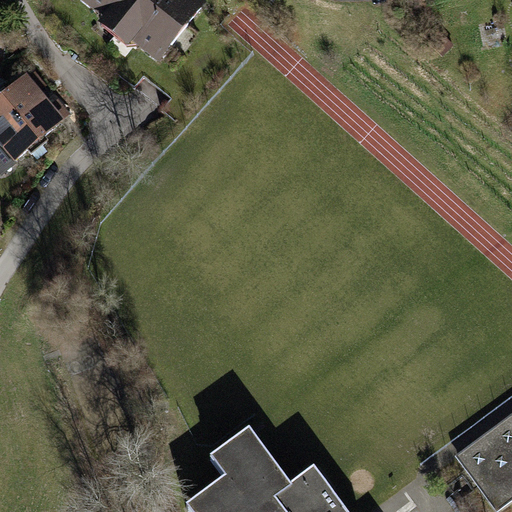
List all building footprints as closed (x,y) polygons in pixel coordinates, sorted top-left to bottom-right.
[(87,0),(86,3),(168,63),(211,5),(204,0),(87,0)] [(0,47),(14,36),(0,20),(0,47)] [(0,147),(53,102),(47,95),(52,91),(38,75),(0,107),(0,147)] [(58,107),(53,102),(0,147),(0,153),(16,171),(76,119),(63,103),(58,107)] [(511,511),(511,425),(462,463),(499,511),(511,511)] [(262,435),(225,463),(241,483),(203,511),(202,511),(354,511),(326,474),(304,490),(262,435)]
